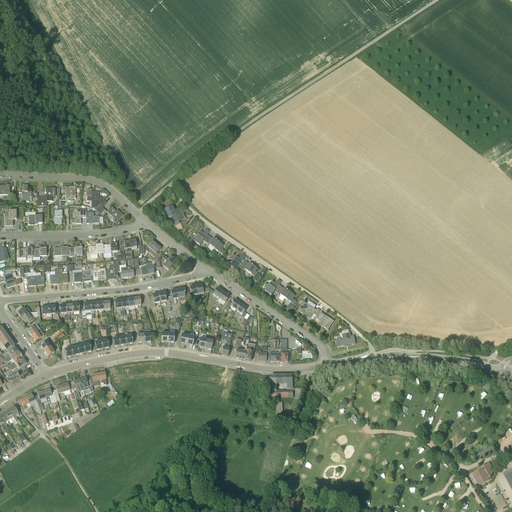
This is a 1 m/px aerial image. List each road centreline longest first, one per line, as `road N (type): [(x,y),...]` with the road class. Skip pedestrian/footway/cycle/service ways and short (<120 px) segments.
road 1 (unclassified): [(168,185),(436,0)]
road 2 (secondary): [(45,374),(142,352),(278,370),(326,366)]
road 3 (residential): [(168,185),(222,234),(331,309),(375,359)]
road 4 (residential): [(0,300),(142,287),(208,269)]
road 5 (residential): [(326,366),(321,346),(208,269)]
road 6 (residential): [(0,237),(89,235),(148,222)]
road 7 (residential): [(138,213),(98,182),(0,174)]
road 8 (secondary): [(501,373),(440,358),(375,359)]
